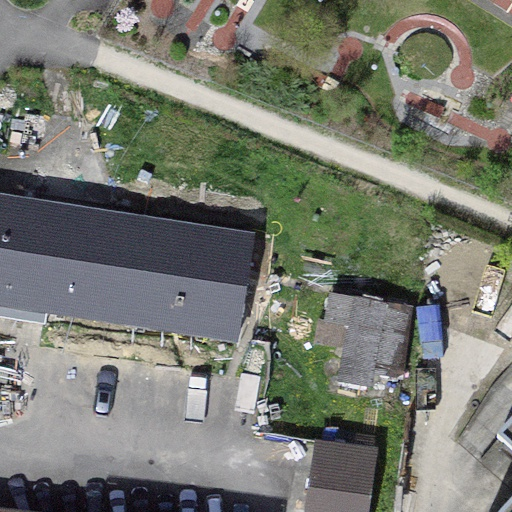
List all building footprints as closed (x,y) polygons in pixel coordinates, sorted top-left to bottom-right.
[(360,224),(385,234),(397,206),(371,196),(360,224)] [(255,237),(0,197),(0,309),(238,347),(249,274),(271,278),(276,242),(254,239),(255,237)] [(338,385),(371,391),(374,375),(399,380),(412,311),(331,297),(325,328),(348,332),(338,385)] [(445,358),(442,309),(417,310),(420,360),(445,358)] [(511,511),(511,430),(495,450),(503,455),(456,511),(511,511)] [(368,511),(377,450),(316,442),(306,511),(368,511)]
